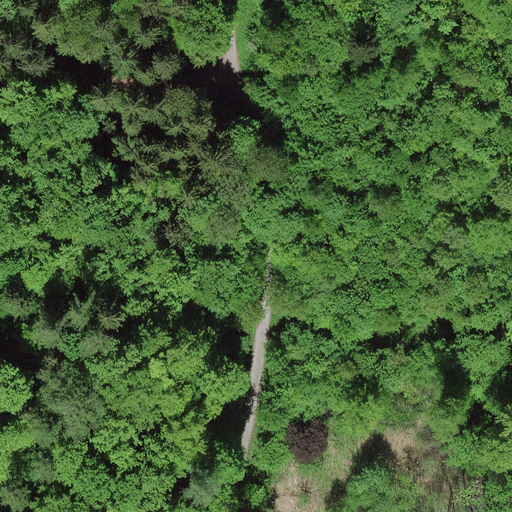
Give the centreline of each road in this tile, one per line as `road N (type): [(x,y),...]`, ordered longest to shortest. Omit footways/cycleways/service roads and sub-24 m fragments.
road 1 (track): [(232,511),(265,331),(269,239),(233,0)]
road 2 (track): [(240,69),(0,39)]
